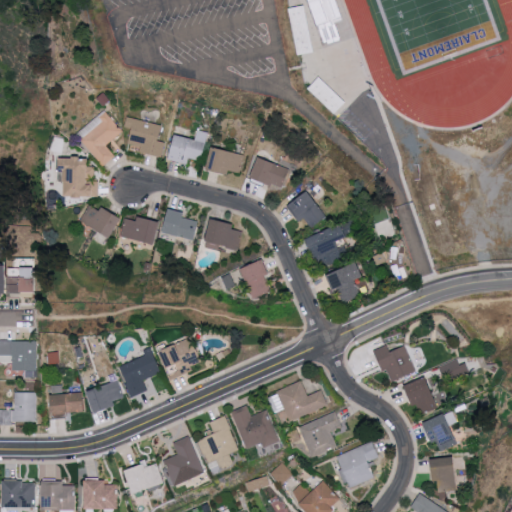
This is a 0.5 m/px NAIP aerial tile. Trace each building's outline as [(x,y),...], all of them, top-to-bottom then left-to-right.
[(300,54),(314,52),(306,5),(290,8),(295,40),(297,39),(300,54)] [(309,88),(335,113),(347,101),(320,76),(309,88)] [(123,130),(104,110),(77,134),(105,165),(115,155),(106,145),(123,130)] [(163,126),(128,116),(125,126),(132,128),(129,143),(142,146),(141,152),(162,157),(166,142),(159,140),(163,126)] [(196,138),(174,135),(170,161),(188,164),(189,158),(204,160),(208,131),(197,130),(196,138)] [(51,149),(63,152),(66,137),(55,134),(51,149)] [(239,172),(244,154),(213,146),(208,169),(230,174),(231,170),(239,172)] [(99,195),(99,183),(89,183),(89,176),(96,175),(96,166),(91,166),(91,157),(64,157),(65,196),(99,195)] [(290,168),(259,157),(252,176),(283,188),(290,168)] [(305,217),(311,227),(326,218),(310,191),(288,204),(298,222),(305,217)] [(123,217),(103,206),(101,210),(90,204),(81,221),(112,237),(123,217)] [(195,240),(199,221),(184,217),(185,212),(170,208),(164,232),(195,240)] [(126,217),(121,235),(155,244),(161,221),(140,215),(138,221),(126,217)] [(242,230),(233,228),(235,223),(212,217),(206,242),(214,243),(238,249),(242,230)] [(348,237),(343,224),(309,236),(320,267),(347,257),(343,247),(340,248),(337,241),(348,237)] [(255,298),(272,291),(266,276),(271,274),(265,259),(243,268),(255,298)] [(355,280),(364,276),(358,262),(327,275),(333,290),(338,288),(343,303),(361,296),(355,280)] [(161,350),(173,379),(194,370),(192,366),(203,361),(193,337),(161,350)] [(0,361),(11,361),(11,370),(37,370),(37,340),(0,339),(0,361)] [(417,372),(406,345),(391,351),(388,344),(376,349),(390,383),(417,372)] [(130,397),(148,391),(144,379),(161,374),(155,352),(120,363),(130,397)] [(466,362),(461,365),(457,358),(441,367),(449,383),(471,372),(466,362)] [(419,414),(439,407),(428,377),(408,384),(419,414)] [(97,413),(117,405),(115,400),(124,397),(118,380),(88,392),(97,413)] [(276,390),(289,421),(329,405),(322,389),(308,395),(302,380),(276,390)] [(51,396),(54,417),(86,411),(82,390),(51,396)] [(36,392),(15,391),(14,409),(0,409),(0,421),(36,423),(36,392)] [(232,411),(246,449),(263,442),(265,447),(280,441),(268,409),(251,416),(247,405),(232,411)] [(312,457),(338,447),(332,431),(343,427),(336,411),(299,426),(312,457)] [(425,422),(433,443),(437,441),(441,450),(458,443),(447,413),(425,422)] [(211,422),(215,434),(199,440),(208,464),(220,460),(223,468),(235,463),(232,454),(239,451),(227,416),(211,422)] [(175,485),(205,473),(190,435),(173,442),(178,454),(165,459),(175,485)] [(379,457),(372,441),(337,455),(350,487),(375,477),(368,461),(379,457)] [(445,490),(458,490),(457,457),(434,458),(434,481),(438,481),(439,493),(445,493),(445,490)] [(165,483),(158,463),(149,466),(147,461),(125,469),(134,494),(165,483)] [(271,472),(282,484),(293,474),(282,462),(271,472)] [(118,509),(118,484),(107,484),(107,479),(86,478),(85,508),(118,509)] [(75,510),(76,485),(64,485),(64,479),(43,479),(43,509),(75,510)] [(36,507),(36,481),(5,480),(5,507),(36,507)] [(311,492),(302,483),(291,492),(309,511),(334,511),(336,511),(332,507),(341,499),(324,480),(311,492)]
